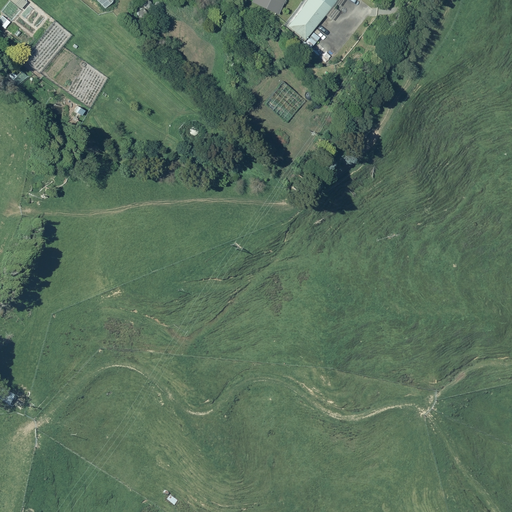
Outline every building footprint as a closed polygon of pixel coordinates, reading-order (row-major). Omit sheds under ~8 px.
[(95,0),(104,8),(111,0),(95,0)] [(251,0),(251,1),(278,15),(285,0),(251,0)] [(303,0),(284,26),(304,40),(324,15),(330,20),(338,10),(332,5),(333,3),(337,7),(342,0),(303,0)] [(374,9),(365,1),(360,8),(368,16),(374,9)] [(19,396),(1,384),(0,384),(0,398),(12,406),(19,396)]
